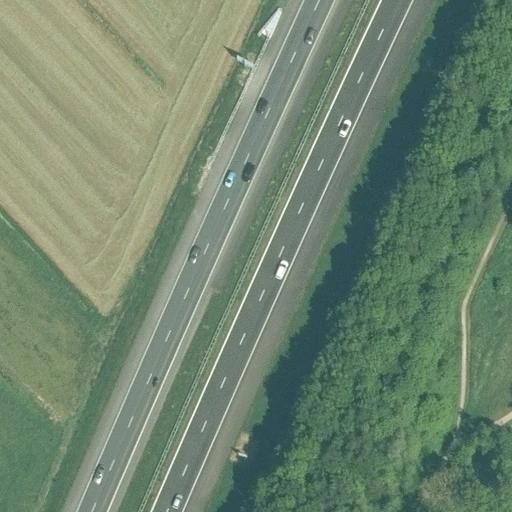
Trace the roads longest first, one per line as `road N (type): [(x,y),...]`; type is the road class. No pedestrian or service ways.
road 1 (motorway): [(320,0),(92,511)]
road 2 (motorway): [(175,511),(402,0)]
